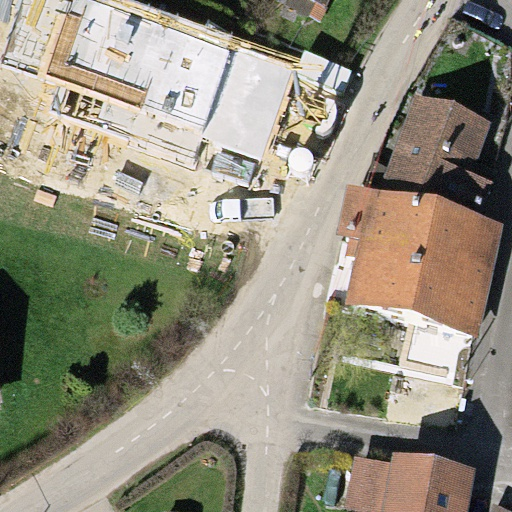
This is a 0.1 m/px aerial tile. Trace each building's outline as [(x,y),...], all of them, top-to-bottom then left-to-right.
[(314,0),(332,9),(336,0),(314,0)] [(200,91),(175,147),(274,190),(306,119),(257,97),(250,113),(200,91)] [(471,126),(407,104),(382,177),(467,206),(476,179),(455,172),(471,126)] [(353,237),(338,303),(467,332),(490,228),(349,197),(341,235),(353,237)] [(369,511),(454,511),(461,473),(379,458),(377,470),(369,511)] [(350,511),(369,511),(377,470),(347,465),(339,510),(350,511)]
